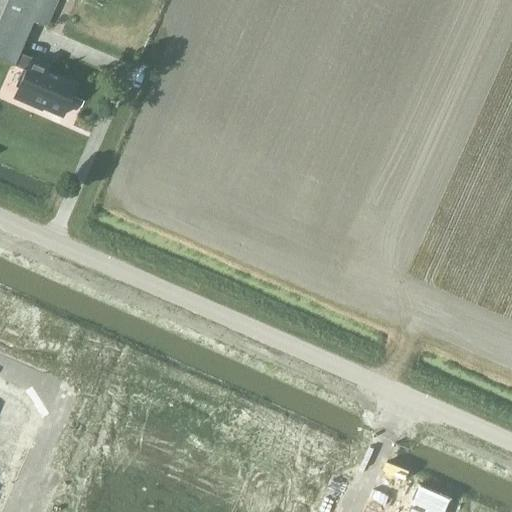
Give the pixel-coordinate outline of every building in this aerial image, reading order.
[(0,0),(0,61),(28,74),(15,101),(36,110),(37,108),(63,119),(77,86),(47,73),(50,67),(19,54),(33,23),(48,29),(60,0),(0,0)] [(125,393),(111,424),(151,441),(160,419),(173,425),(177,416),(125,393)] [(177,416),(173,425),(185,430),(174,457),(175,457),(175,456),(205,469),(222,430),(193,417),(193,416),(192,416),(189,421),(177,416)] [(111,424),(101,447),(141,464),(151,441),(111,424)] [(222,430),(205,469),(231,481),(231,482),(232,482),(243,456),(256,461),(260,452),(247,447),(250,441),(249,441),(248,441),(222,430)] [(101,447),(90,473),(129,490),(141,464),(101,447)] [(260,452),(256,461),(268,467),(259,488),(298,506),(312,475),(260,452)] [(90,473),(77,502),(98,511),(119,511),(129,490),(90,473)] [(411,504),(408,511),(445,511),(451,499),(447,497),(447,496),(445,496),(441,495),(442,494),(440,493),(440,494),(418,484),(416,487),(415,487),(415,488),(416,489),(411,499),(410,499),(410,500),(410,501),(409,503),(411,504)] [(259,488),(249,511),(295,511),(298,506),(259,488)] [(98,511),(77,502),(72,511),(98,511)]
